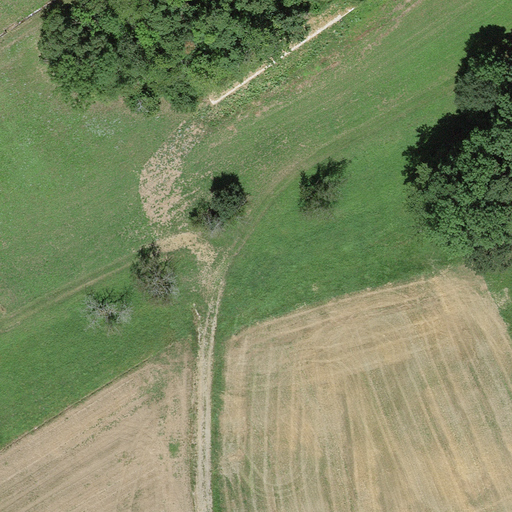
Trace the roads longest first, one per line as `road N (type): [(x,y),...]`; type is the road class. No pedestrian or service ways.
road 1 (track): [(0,330),(252,208),(218,286),(210,331),(198,419),(207,511)]
road 2 (track): [(252,208),(312,159),(511,45)]
